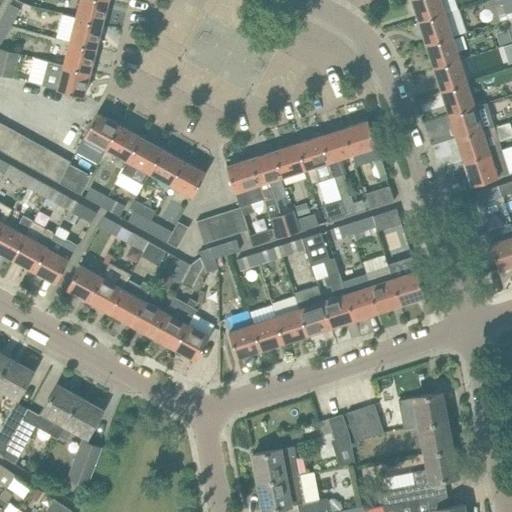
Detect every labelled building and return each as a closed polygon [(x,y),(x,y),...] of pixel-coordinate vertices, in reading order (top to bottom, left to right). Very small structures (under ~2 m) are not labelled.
[(102,23),(108,0),(79,0),(75,16),(102,23)] [(412,0),(419,20),(444,12),(440,0),(412,0)] [(511,0),(501,0),(507,19),(511,17),(511,0)] [(0,20),(12,26),(21,8),(10,3),(0,20)] [(456,9),(456,8),(444,12),(419,20),(427,45),(453,36),(466,32),(459,8),(456,9)] [(96,46),(102,23),(75,16),(70,39),(96,46)] [(12,26),(0,20),(0,42),(2,43),(12,26)] [(460,58),(453,36),(427,45),(434,66),(460,58)] [(90,70),(96,46),(70,39),(64,63),(79,67),(90,70)] [(0,46),(0,73),(13,76),(19,52),(0,46)] [(467,81),(460,58),(434,66),(441,90),(467,81)] [(48,60),(42,84),(84,95),(90,70),(79,67),(64,63),(63,64),(48,60)] [(475,104),(467,81),(441,90),(449,113),(475,104)] [(487,101),(475,104),(449,113),(456,137),(494,125),(487,101)] [(119,123),(97,111),(77,149),(98,160),(119,123)] [(368,119),(344,127),(353,153),(376,145),(368,119)] [(0,142),(9,127),(0,121),(0,142)] [(127,159),(140,135),(119,123),(98,160),(99,161),(106,147),(127,159)] [(502,148),(494,125),(456,137),(464,160),(488,152),(502,148)] [(0,142),(0,149),(8,153),(19,132),(9,127),(0,142)] [(344,127),(320,134),(323,142),(329,160),(334,176),(344,173),(346,172),(341,157),(353,153),(344,127)] [(8,153),(18,159),(30,138),(19,132),(8,153)] [(320,134),(297,142),(299,149),(305,168),(310,184),(334,177),(334,176),(329,160),(323,142),(320,134)] [(140,135),(127,159),(120,171),(142,183),(149,170),(162,147),(140,135)] [(18,159),(28,165),(40,144),(30,138),(18,159)] [(305,168),(297,142),(274,150),(282,176),(305,168)] [(28,165),(39,170),(50,149),(40,144),(28,165)] [(171,183),(184,159),(162,147),(149,170),(171,183)] [(488,152),(464,160),(472,185),(498,176),(495,167),(507,164),(502,148),(488,152)] [(39,170),(49,176),(61,155),(50,149),(39,170)] [(282,176),(274,150),(251,157),(264,199),(272,227),(275,238),(300,231),(293,210),(280,214),(270,180),(282,176)] [(59,182),(65,171),(71,161),(61,155),(49,176),(59,182)] [(264,199),(251,157),(227,165),(240,206),(243,214),(254,211),(251,203),(264,199)] [(0,172),(3,175),(9,163),(0,158),(0,172)] [(196,189),(206,171),(184,159),(171,183),(193,195),(196,189)] [(24,186),(30,175),(9,163),(3,175),(24,186)] [(65,171),(59,182),(80,193),(81,194),(87,183),(75,177),(65,171)] [(45,198),(51,187),(30,175),(24,186),(45,198)] [(346,180),(336,184),(340,198),(346,215),(366,209),(362,199),(353,202),(346,180)] [(502,196),(511,192),(511,180),(498,184),(502,196)] [(498,184),(482,190),(474,192),(478,203),(502,196),(498,184)] [(389,185),(370,191),(365,193),(370,208),(375,206),(394,200),(389,185)] [(68,210),(74,199),(51,187),(45,198),(68,210)] [(101,205),(107,195),(91,187),(85,197),(101,205)] [(107,195),(101,205),(120,215),(126,205),(107,195)] [(346,215),(340,198),(323,204),(328,221),(346,215)] [(74,199),(68,210),(91,223),(97,212),(74,199)] [(12,208),(0,201),(0,230),(5,221),(12,208)] [(306,202),(293,206),(294,210),(293,210),(300,231),(319,225),(316,213),(310,215),(306,202)] [(248,229),(243,214),(240,206),(229,210),(237,232),(248,229)] [(378,230),(401,222),(397,208),(373,215),(376,227),(378,230)] [(145,230),(151,219),(134,210),(128,220),(145,230)] [(226,236),(237,232),(229,210),(218,213),(226,236)] [(215,240),(226,236),(218,213),(207,217),(215,240)] [(23,214),(16,227),(5,221),(0,230),(0,250),(12,257),(33,221),(33,220),(23,214)] [(376,227),(373,215),(349,223),(352,234),(354,233),(357,241),(367,238),(364,231),(376,227)] [(98,227),(116,236),(122,226),(104,216),(98,227)] [(203,243),(215,240),(207,217),(196,220),(203,243)] [(172,231),(151,219),(145,230),(166,241),(172,231)] [(172,231),(167,241),(167,242),(177,247),(189,226),(179,221),(178,220),(172,231)] [(511,228),(510,222),(506,224),(486,230),(499,268),(511,264),(511,228)] [(352,234),(349,223),(330,229),(334,240),(352,234)] [(26,233),(12,257),(34,270),(48,245),(54,233),(43,227),(37,239),(26,233)] [(275,238),(272,227),(249,235),(253,245),(275,238)] [(143,251),(149,241),(132,232),(126,242),(143,251)] [(323,261),(328,276),(323,277),(330,297),(322,300),(330,326),(354,318),(343,281),(335,256),(329,258),(321,232),(302,237),(304,242),(305,249),(310,265),(323,261)] [(66,238),(65,239),(54,233),(34,270),(56,282),(77,244),(66,238)] [(304,242),(302,237),(283,243),(287,255),(305,249),(304,242)] [(237,239),(218,244),(221,256),(240,250),(237,239)] [(143,252),(141,255),(158,265),(167,251),(149,241),(143,251),(143,252)] [(218,244),(199,250),(200,256),(203,265),(206,272),(218,268),(215,258),(221,256),(218,244)] [(259,264),(278,258),(275,246),(255,253),(259,264)] [(259,264),(255,253),(236,258),(240,270),(259,264)] [(366,258),(367,266),(388,263),(387,255),(366,258)] [(190,263),(181,281),(192,287),(203,265),(200,256),(191,264),(190,263)] [(388,265),(401,303),(425,295),(413,257),(389,265),(388,265)] [(181,281),(190,263),(180,259),(172,276),(181,281)] [(101,276),(80,264),(76,270),(67,287),(88,299),(101,276)] [(388,265),(365,272),(366,275),(377,311),(401,303),(388,265)] [(120,268),(112,282),(101,276),(88,299),(109,311),(122,288),(128,278),(130,273),(120,268)] [(377,311),(365,275),(343,281),(354,318),(377,311)] [(140,285),(128,278),(122,288),(109,311),(130,323),(143,299),(145,300),(153,286),(143,280),(140,285)] [(317,285),(294,293),(295,297),(296,297),(299,308),(307,334),(330,326),(322,300),(317,285)] [(165,311),(152,335),(174,347),(193,312),(194,309),(193,309),(197,302),(190,298),(186,305),(172,297),(165,311)] [(296,297),(295,297),(272,304),(275,315),(284,341),(307,334),(299,308),(296,297)] [(145,300),(143,299),(130,323),(152,335),(165,311),(145,300)] [(214,324),(193,312),(174,347),(196,359),(209,336),(208,335),(214,324)] [(275,315),(252,323),(258,341),(260,349),(284,341),(275,315)] [(252,323),(229,330),(229,332),(231,337),(237,356),(260,349),(258,341),(252,323)] [(0,376),(10,358),(0,351),(0,376)] [(17,398),(33,370),(10,358),(0,376),(0,400),(5,391),(17,398)] [(57,383),(53,391),(42,411),(64,423),(79,396),(57,383)] [(447,419),(441,391),(414,396),(419,424),(447,419)] [(64,423),(58,434),(67,439),(73,428),(87,436),(102,408),(79,396),(64,423)] [(6,425),(0,436),(0,448),(3,450),(14,429),(16,430),(28,408),(15,401),(3,423),(6,425)] [(384,432),(380,422),(374,403),(361,407),(371,436),(384,432)] [(355,441),(371,436),(361,407),(346,412),(352,431),(355,441)] [(16,430),(2,456),(15,462),(40,414),(28,408),(16,430)] [(342,413),(328,418),(334,437),(330,438),(339,464),(355,460),(349,432),(342,413)] [(452,447),(447,419),(419,424),(425,452),(452,447)] [(69,478),(88,485),(102,447),(83,440),(69,478)] [(299,472),(298,465),(294,445),(253,453),(258,480),(299,472)] [(415,484),(404,486),(402,477),(384,481),(388,504),(427,496),(425,482),(458,476),(452,447),(425,452),(428,469),(413,471),(415,484)] [(0,482),(6,487),(15,474),(0,464),(0,482)] [(299,472),(258,480),(264,510),(283,506),(292,504),(286,476),(299,473),(299,472)] [(0,496),(0,511),(5,511),(3,511),(9,502),(0,496)] [(422,511),(430,511),(427,496),(388,504),(389,511),(422,511)] [(71,511),(72,510),(55,498),(45,511),(71,511)] [(299,511),(323,511),(330,511),(327,498),(298,503),(299,511)] [(464,511),(463,503),(452,506),(436,509),(436,511),(464,511)]
